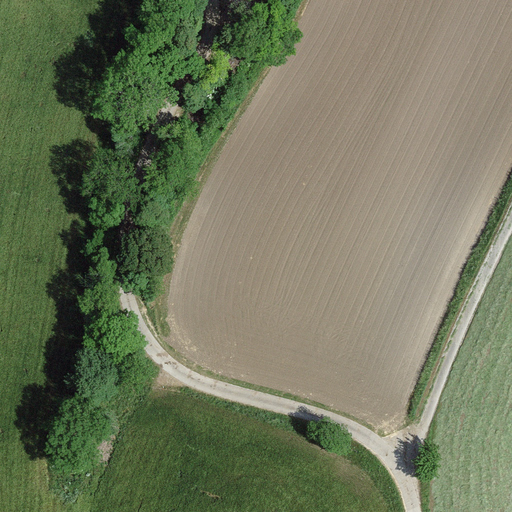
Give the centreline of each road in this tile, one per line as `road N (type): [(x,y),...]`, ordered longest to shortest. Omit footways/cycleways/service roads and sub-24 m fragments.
road 1 (track): [(213,0),(216,28),(142,164),(123,252),(136,326),(175,374),(280,404),(409,457)]
road 2 (track): [(415,511),(409,457),(511,216)]
